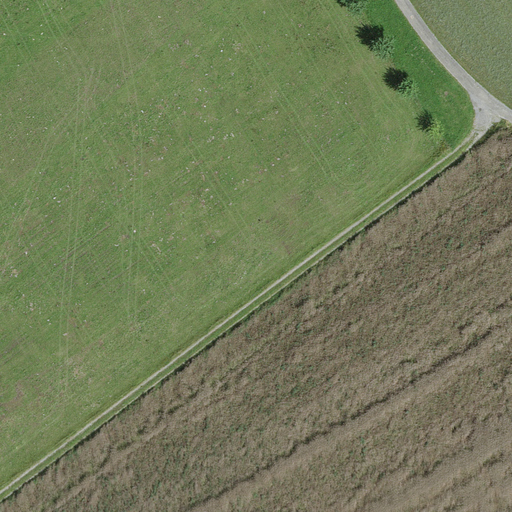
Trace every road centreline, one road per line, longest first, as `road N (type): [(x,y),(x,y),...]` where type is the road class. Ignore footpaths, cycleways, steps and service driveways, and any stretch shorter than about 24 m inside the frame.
road 1 (track): [(0,496),(470,141),(491,109)]
road 2 (track): [(400,0),(444,58),(511,122)]
